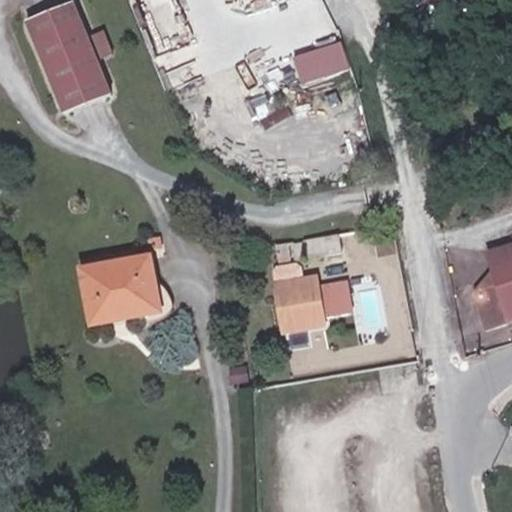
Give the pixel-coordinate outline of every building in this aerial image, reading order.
[(80,99),(127,80),(94,0),(60,0),(41,8),(80,99)] [(349,69),(341,44),(294,58),(302,83),(349,69)] [(286,262),(328,256),(325,241),(266,248),(267,259),(285,257),(286,262)] [(102,321),(179,309),(171,248),(93,260),(102,321)] [(511,260),(511,261),(511,262),(511,283),(496,299),(510,335),(511,334),(511,260)] [(284,329),(332,319),(327,287),(296,290),(294,285),(252,290),(259,340),(285,336),(284,329)]
